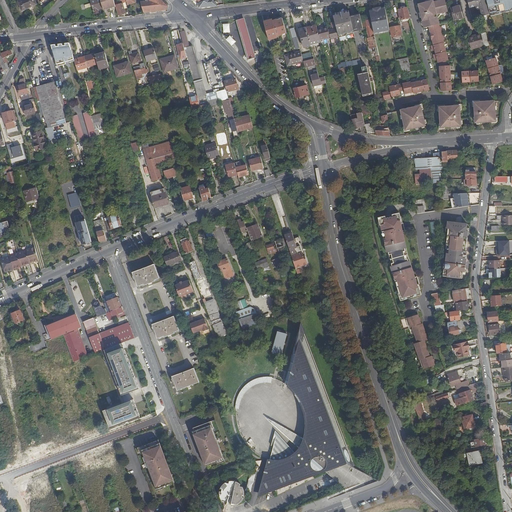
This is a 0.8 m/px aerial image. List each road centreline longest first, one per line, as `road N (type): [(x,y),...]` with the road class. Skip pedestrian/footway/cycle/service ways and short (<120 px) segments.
road 1 (residential): [(505,491),(474,276),(483,209)]
road 2 (unclassified): [(210,511),(110,250)]
road 3 (secondary): [(321,168),(338,262),(392,424)]
road 4 (secondary): [(110,250),(321,168)]
road 5 (residential): [(433,339),(411,223),(483,209)]
road 6 (unknown): [(171,412),(0,480)]
road 7 (secondary): [(189,16),(30,34)]
road 8 (primary): [(189,16),(274,101),(306,120)]
road 9 (primary): [(327,0),(189,16)]
road 10 (secondary): [(0,299),(110,250)]
